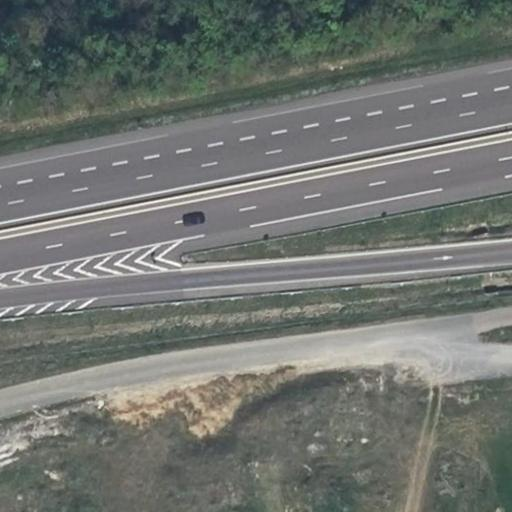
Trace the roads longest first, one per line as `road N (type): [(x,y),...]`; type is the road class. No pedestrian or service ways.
road 1 (motorway): [(0,256),(511,155)]
road 2 (motorway): [(511,105),(0,205)]
road 3 (motorway): [(0,300),(511,250)]
